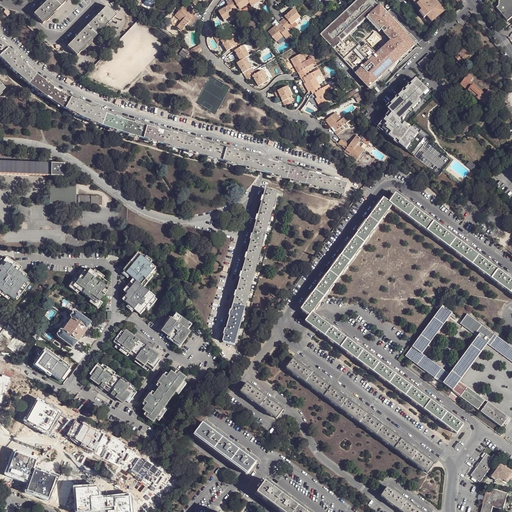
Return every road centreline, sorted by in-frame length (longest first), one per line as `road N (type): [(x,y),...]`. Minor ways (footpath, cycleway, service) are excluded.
road 1 (residential): [(269,152),(95,101),(34,65),(0,29)]
road 2 (unknown): [(83,421),(52,502),(13,497),(2,481),(33,391)]
road 3 (residential): [(0,142),(55,151),(161,218),(208,217)]
road 4 (residential): [(0,359),(68,387),(120,317)]
road 5 (residential): [(235,353),(216,340),(215,324),(239,246)]
